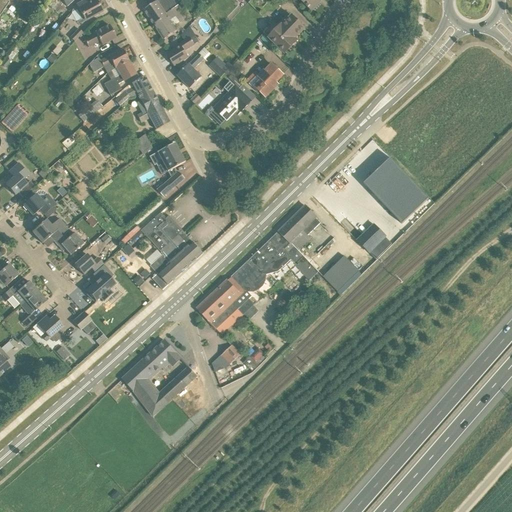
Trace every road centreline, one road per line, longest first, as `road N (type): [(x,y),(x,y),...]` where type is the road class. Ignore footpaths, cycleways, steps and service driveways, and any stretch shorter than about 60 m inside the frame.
road 1 (residential): [(347,0),(286,107),(251,133),(204,143),(189,135),(115,0)]
road 2 (track): [(511,234),(478,259),(271,489),(265,511)]
road 3 (secondary): [(174,306),(360,125)]
road 4 (motorway): [(511,331),(353,511)]
road 5 (secondary): [(0,460),(174,306)]
road 6 (motorway): [(385,511),(511,367)]
road 7 (secondary): [(360,125),(464,26)]
road 8 (secondary): [(452,17),(360,125)]
